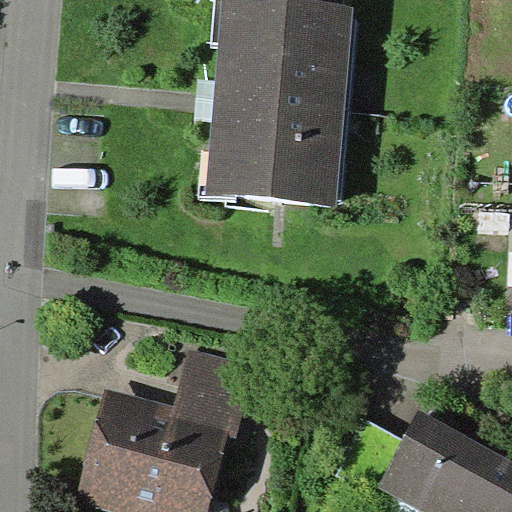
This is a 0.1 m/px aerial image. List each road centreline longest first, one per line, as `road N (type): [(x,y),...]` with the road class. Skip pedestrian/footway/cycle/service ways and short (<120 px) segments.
road 1 (residential): [(6,275),(31,0)]
road 2 (residential): [(13,511),(6,275)]
